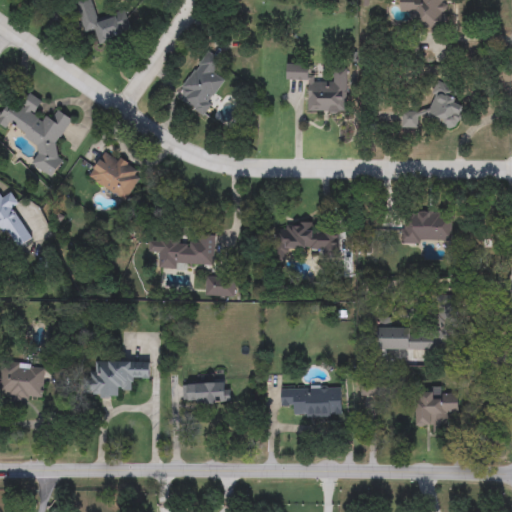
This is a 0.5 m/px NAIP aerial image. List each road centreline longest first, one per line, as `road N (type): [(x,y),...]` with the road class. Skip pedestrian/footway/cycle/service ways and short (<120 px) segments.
road 1 (residential): [(0,25),(189,153),(223,165),(511,169)]
road 2 (tertiary): [(0,471),(511,475)]
road 3 (residential): [(123,110),(193,0)]
